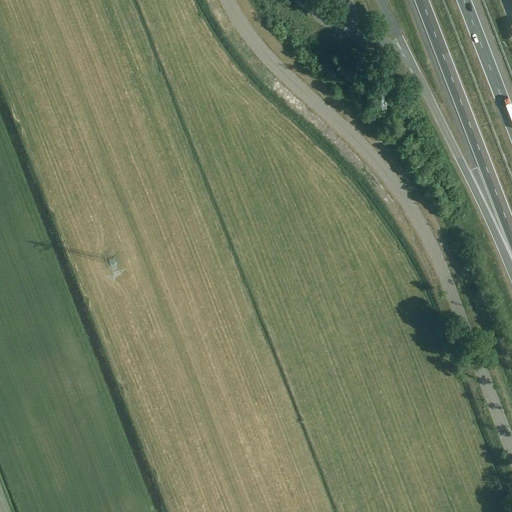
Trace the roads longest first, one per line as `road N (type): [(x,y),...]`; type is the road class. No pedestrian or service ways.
road 1 (tertiary): [(511,446),(444,270),(410,207),(340,123),(271,60),(229,0)]
road 2 (motorway): [(421,0),(511,235)]
road 3 (motorway): [(404,53),(511,269)]
road 4 (motorway): [(511,122),(464,0)]
